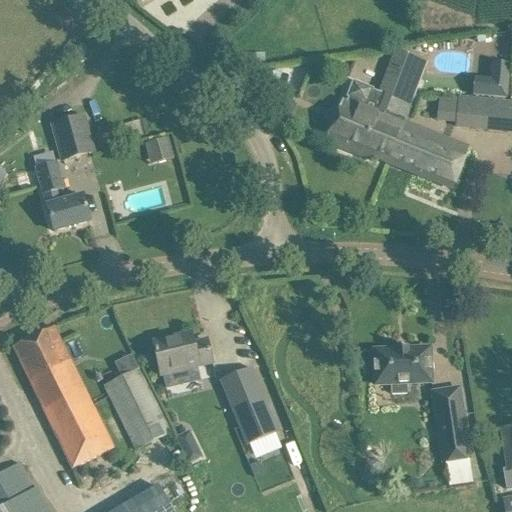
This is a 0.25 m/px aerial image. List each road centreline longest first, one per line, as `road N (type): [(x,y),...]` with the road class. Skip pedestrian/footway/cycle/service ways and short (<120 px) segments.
road 1 (unclassified): [(277,253),(273,177),(250,124),(97,0)]
road 2 (tertiary): [(277,253),(110,278),(0,315)]
road 3 (tertiary): [(511,270),(277,253)]
